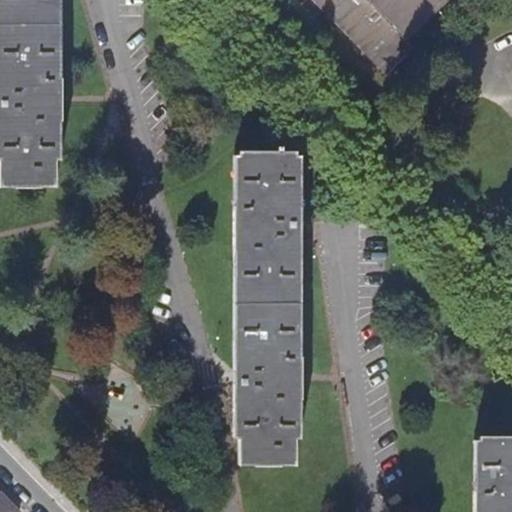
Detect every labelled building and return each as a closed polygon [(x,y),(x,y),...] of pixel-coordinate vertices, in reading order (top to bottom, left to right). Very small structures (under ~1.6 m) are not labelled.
[(55,79),(54,0),(0,0),(0,181),(13,181),(14,187),(39,187),(39,181),(55,181),(55,121),(60,121),(60,79),(55,79)] [(400,47),(407,40),(447,0),(313,0),(386,74),(407,54),(400,47)] [(414,47),(407,40),(400,47),(407,54),(414,47)] [(294,155),(294,151),(238,152),(239,207),(233,207),(232,248),(239,248),(239,459),(254,460),(255,466),(279,466),(279,460),(295,460),(295,399),(300,398),(300,356),(294,357),(294,155)] [(511,511),(511,436),(479,436),(479,440),(478,472),(473,472),(472,511),(511,511)] [(17,511),(13,507),(0,493),(0,511),(17,511)]
